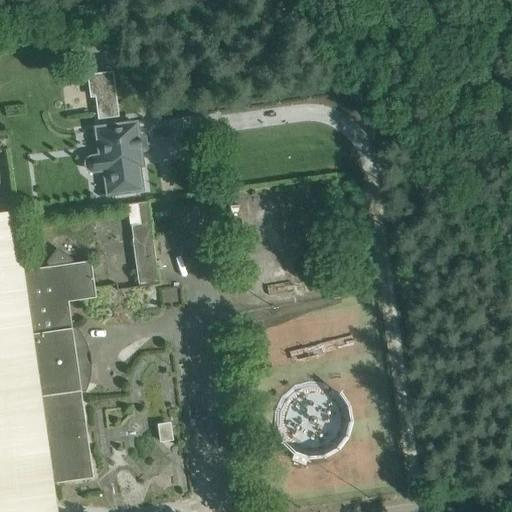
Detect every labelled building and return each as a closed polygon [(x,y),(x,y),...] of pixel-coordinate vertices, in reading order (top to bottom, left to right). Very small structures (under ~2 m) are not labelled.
[(118,117),(113,77),(93,80),(98,119),(118,117)] [(90,174),(101,173),(101,178),(102,178),(105,198),(143,192),(140,169),(142,168),(136,123),(94,128),(98,154),(89,156),(85,158),(83,163),(84,167),(86,172),(90,174)] [(147,204),(127,207),(139,285),(158,282),(147,204)] [(90,261),(72,264),(72,259),(57,247),(47,262),(47,267),(22,271),(14,211),(0,213),(0,511),(56,511),(52,483),(92,478),(91,467),(80,391),(84,390),(88,378),(89,365),(86,365),(84,352),(87,351),(83,339),(76,329),(72,329),(68,302),(95,298),(90,261)] [(171,426),(157,428),(159,441),(173,439),(171,426)]
